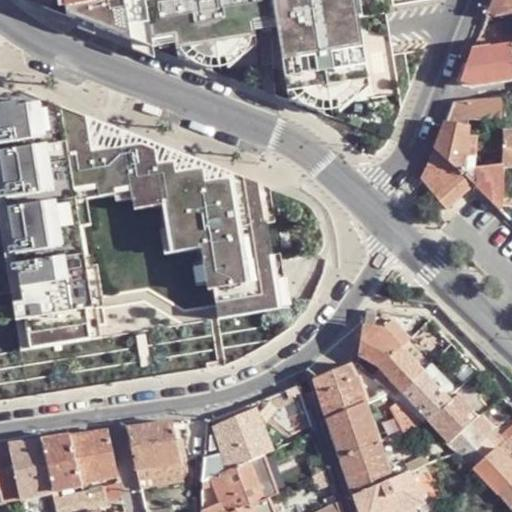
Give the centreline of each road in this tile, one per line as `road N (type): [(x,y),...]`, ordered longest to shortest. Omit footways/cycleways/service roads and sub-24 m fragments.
road 1 (tertiary): [(0,11),(27,33),(274,133),(358,199)]
road 2 (residential): [(302,363),(215,399),(0,431)]
road 3 (residential): [(396,235),(335,329),(302,363)]
road 4 (tertiary): [(396,235),(511,343)]
road 5 (residential): [(302,363),(350,511)]
road 6 (residential): [(428,89),(402,157),(358,199)]
